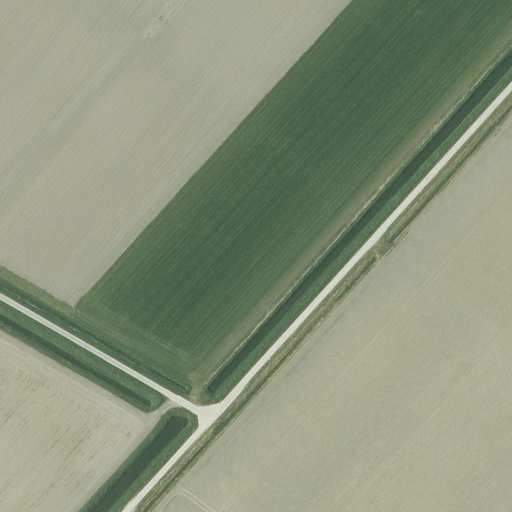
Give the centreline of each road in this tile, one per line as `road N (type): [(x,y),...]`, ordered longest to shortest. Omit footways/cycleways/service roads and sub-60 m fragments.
road 1 (unclassified): [(209,420),(511,85)]
road 2 (unclassified): [(209,420),(0,298)]
road 3 (unclassified): [(127,511),(209,420)]
